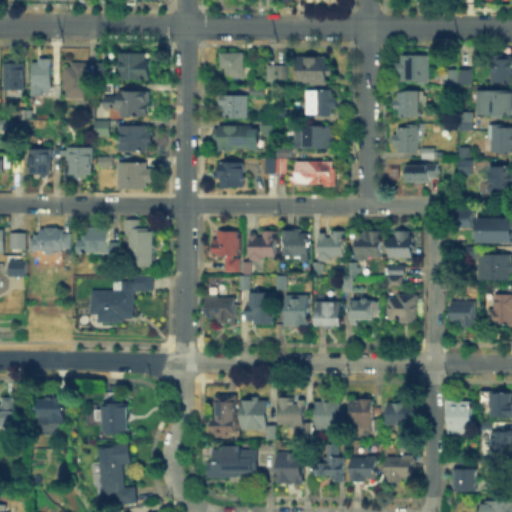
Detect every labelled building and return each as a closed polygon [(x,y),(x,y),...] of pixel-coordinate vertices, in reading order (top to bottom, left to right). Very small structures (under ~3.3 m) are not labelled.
[(243,52),(243,59),(253,59),(253,79),(227,79),(227,69),(222,69),(222,52),(243,52)] [(120,77),(121,55),(149,55),(149,77),(120,77)] [(511,82),(492,82),(492,56),(511,56),(511,82)] [(300,85),(301,58),(328,58),(327,85),(300,85)] [(402,81),(402,58),(431,58),(431,81),(402,81)] [(90,99),(65,99),(65,68),(72,68),(72,62),(90,62),(90,99)] [(25,63),(25,90),(6,90),(6,63),(25,63)] [(32,92),(32,63),(53,63),(53,92),(32,92)] [(100,75),(100,64),(108,64),(108,75),(100,75)] [(270,67),(287,67),(287,82),(270,82),(270,67)] [(462,95),(443,95),(443,69),(471,69),(471,85),(462,85),(462,95)] [(265,82),(265,96),(251,96),(251,82),(265,82)] [(104,94),(104,85),(113,85),(113,94),(104,94)] [(511,115),(478,115),(478,89),(511,89),(511,115)] [(310,115),(303,115),(303,101),(310,101),(310,91),(332,91),(332,115),(310,115)] [(149,92),(149,116),(118,116),(118,108),(104,108),(104,98),(118,98),(118,92),(149,92)] [(421,93),(421,117),(399,117),(399,93),(421,93)] [(222,96),(249,96),(249,119),(222,118),(222,96)] [(283,120),(283,110),(294,110),(294,120),(283,120)] [(473,114),(473,131),(461,131),(461,114),(473,114)] [(0,128),(0,119),(9,119),(9,128),(0,128)] [(96,136),(96,122),(109,122),(109,136),(96,136)] [(264,132),(264,123),(277,123),(277,133),(264,132)] [(152,126),(152,152),(119,152),(119,126),(152,126)] [(332,126),(332,136),(338,136),(338,148),(294,148),(294,126),(332,126)] [(255,127),(255,151),(218,150),(218,127),(255,127)] [(397,151),(397,127),(419,127),(419,151),(397,151)] [(494,128),(511,128),(511,154),(494,154),(494,128)] [(462,155),(462,146),(471,146),(471,155),(462,155)] [(70,176),(71,148),(94,149),(93,177),(70,176)] [(277,159),(277,150),(290,150),(290,173),(267,173),(267,159),(277,159)] [(424,158),(424,150),(437,150),(437,159),(424,158)] [(29,174),(29,151),(52,152),(51,174),(29,174)] [(473,160),(473,174),(463,174),(463,160),(473,160)] [(296,184),(297,161),(335,161),(335,184),(296,184)] [(151,165),(151,190),(120,190),(120,165),(151,165)] [(408,181),(408,166),(431,167),(431,181),(408,181)] [(245,167),(245,187),(221,187),(221,167),(245,167)] [(511,169),(511,191),(491,191),(491,169),(511,169)] [(452,227),(452,210),(473,210),(473,227),(452,227)] [(511,218),(511,244),(489,244),(489,243),(478,243),(478,218),(511,218)] [(141,221),(141,235),(153,235),(153,266),(129,266),(129,235),(127,235),(127,221),(141,221)] [(88,252),(79,251),(79,242),(88,242),(88,228),(110,229),(110,252),(88,252)] [(220,256),(220,230),(238,230),(238,256),(220,256)] [(43,248),(43,231),(71,231),(71,248),(43,248)] [(357,256),(357,231),(381,232),(381,256),(357,256)] [(253,236),(266,236),(266,232),(277,232),(276,259),(253,259),(253,236)] [(284,232),(310,232),(310,259),(284,259),(284,232)] [(320,257),(320,234),(344,234),(343,258),(320,257)] [(26,235),(26,249),(12,249),(12,235),(26,235)] [(413,235),(413,259),(391,259),(391,235),(413,235)] [(467,256),(467,248),(478,248),(477,256),(467,256)] [(511,278),(481,278),(481,257),(511,257),(511,278)] [(23,274),(23,259),(6,259),(7,274),(23,274)] [(226,272),(226,261),(240,261),(240,272),(226,272)] [(359,264),(359,276),(350,276),(350,264),(359,264)] [(314,274),(314,265),(323,265),(323,274),(314,274)] [(388,274),(388,265),(405,265),(405,274),(388,274)] [(138,290),(138,275),(154,275),(154,290),(138,290)] [(287,277),(287,291),(278,291),(278,277),(287,277)] [(342,292),(342,277),(351,277),(351,292),(342,292)] [(390,289),(390,277),(402,277),(402,289),(390,289)] [(136,314),(136,319),(126,319),(126,325),(100,325),(100,314),(94,314),(94,292),(115,292),(115,284),(136,284),(136,314)] [(249,295),(273,295),(273,324),(249,324),(249,295)] [(310,296),(310,327),(287,326),(287,296),(310,296)] [(237,317),(237,322),(218,322),(218,316),(209,316),(209,297),(237,297),(237,317)] [(511,327),(497,327),(488,327),(488,310),(497,310),(497,297),(511,297),(511,327)] [(390,323),(390,298),(418,298),(418,323),(390,323)] [(352,321),(352,302),(374,302),(374,321),(352,321)] [(454,323),(454,302),(478,303),(478,323),(454,323)] [(318,303),(342,303),(342,326),(318,326),(318,303)] [(511,392),(511,403),(511,418),(492,418),(492,392),(511,392)] [(43,421),(43,398),(71,398),(71,421),(43,421)] [(216,431),(216,398),(237,398),(237,431),(216,431)] [(449,434),(449,399),(474,399),(474,434),(449,434)] [(0,409),(2,409),(2,401),(18,401),(18,425),(0,425),(0,409)] [(244,429),(245,401),(268,401),(268,429),(244,429)] [(354,431),(354,402),(375,402),(375,431),(354,431)] [(317,429),(317,403),(340,403),(340,429),(317,429)] [(389,425),(389,403),(419,403),(419,425),(389,425)] [(104,433),(104,404),(130,404),(129,433),(104,433)] [(280,428),(280,405),(306,405),(306,428),(280,428)] [(508,451),(492,451),(492,428),(511,428),(511,442),(508,442),(508,451)] [(106,498),(98,449),(129,444),(132,465),(125,466),(129,489),(137,488),(139,503),(120,506),(118,496),(106,498)] [(318,474),(318,444),(341,444),(341,474),(318,474)] [(214,473),(214,446),(257,446),(257,473),(214,473)] [(280,455),(303,455),(303,484),(280,484),(280,455)] [(352,481),(352,456),(380,456),(380,481),(352,481)] [(389,477),(389,458),(416,458),(416,478),(389,477)] [(454,466),(470,467),(471,460),(454,459),(454,466)] [(456,490),(456,464),(481,464),(480,490),(456,490)] [(480,511),(480,503),(511,503),(511,511),(480,511)]
